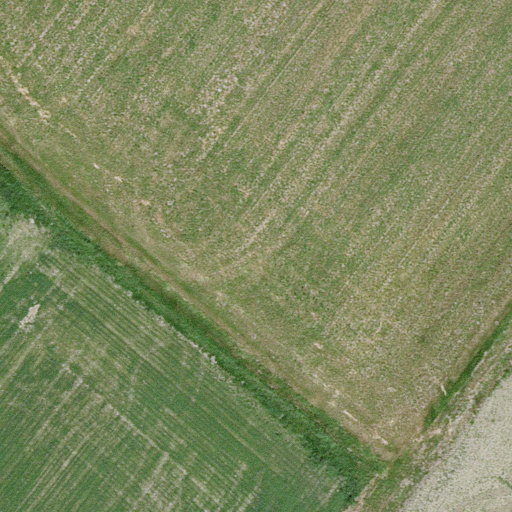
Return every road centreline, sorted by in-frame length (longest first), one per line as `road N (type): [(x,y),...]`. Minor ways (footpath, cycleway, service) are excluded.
road 1 (track): [(398,468),(0,139)]
road 2 (track): [(363,511),(511,323)]
